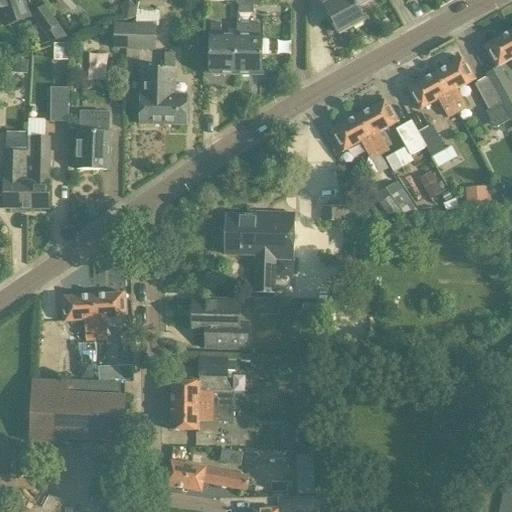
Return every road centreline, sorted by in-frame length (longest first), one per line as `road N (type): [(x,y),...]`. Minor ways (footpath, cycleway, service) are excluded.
road 1 (residential): [(490,0),(260,128),(132,213)]
road 2 (residential): [(151,500),(143,237),(132,213)]
road 3 (residential): [(132,213),(0,303)]
